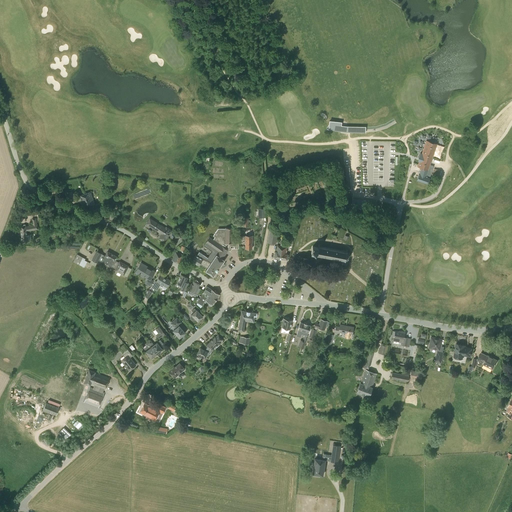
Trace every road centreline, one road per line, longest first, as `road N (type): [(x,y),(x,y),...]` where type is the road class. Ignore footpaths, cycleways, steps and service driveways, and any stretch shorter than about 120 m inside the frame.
road 1 (tertiary): [(222,287),(36,192),(0,107)]
road 2 (tertiary): [(20,506),(222,310)]
road 3 (tertiary): [(511,328),(458,329),(324,305)]
road 4 (residential): [(324,305),(265,260),(242,264),(222,287)]
